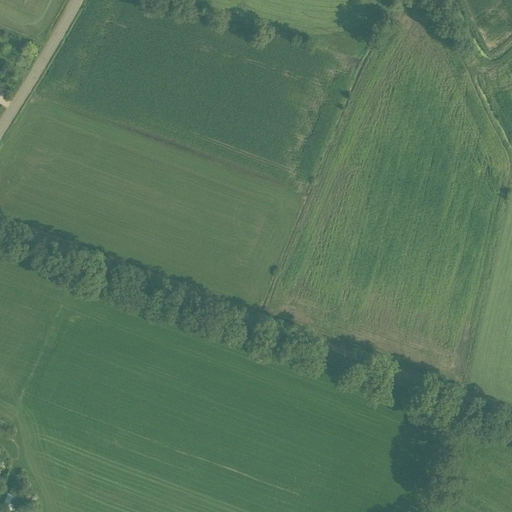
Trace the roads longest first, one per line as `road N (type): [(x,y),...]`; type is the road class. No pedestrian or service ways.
road 1 (unclassified): [(511,415),(0,223)]
road 2 (tertiary): [(0,128),(75,0)]
